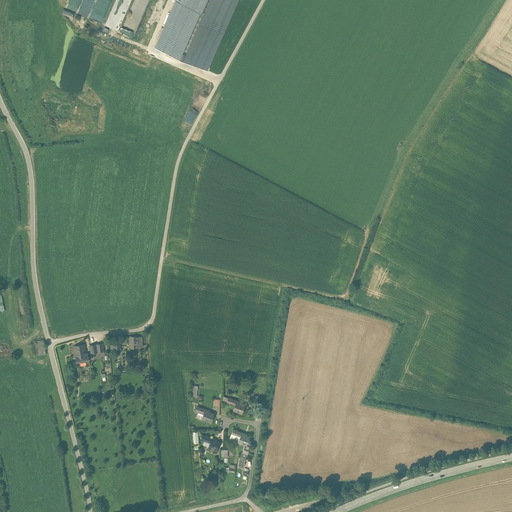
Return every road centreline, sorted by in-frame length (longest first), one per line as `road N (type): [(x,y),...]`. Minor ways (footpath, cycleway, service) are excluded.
road 1 (unclassified): [(50,343),(150,322),(177,158),(260,0)]
road 2 (unclassified): [(50,343),(35,282),(28,153),(0,107)]
road 3 (secondary): [(334,511),(410,482),(511,457)]
road 4 (unclassified): [(89,511),(50,343)]
road 5 (unclassified): [(187,511),(242,499),(249,485),(259,424),(226,419)]
